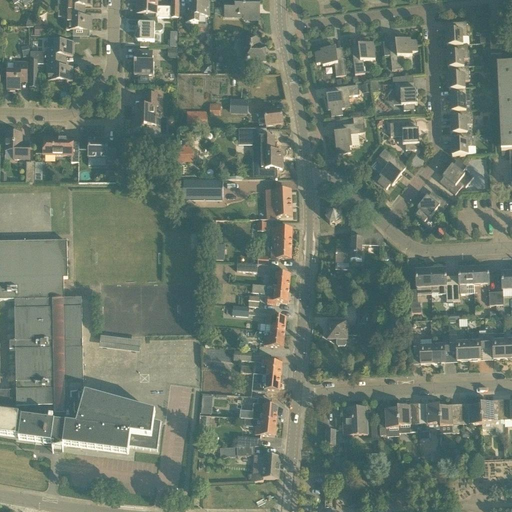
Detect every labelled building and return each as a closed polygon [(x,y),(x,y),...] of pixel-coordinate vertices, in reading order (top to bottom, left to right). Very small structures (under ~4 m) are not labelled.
[(66,0),(67,12),(84,13),(84,7),(92,7),(91,0),(66,0)] [(157,15),(157,0),(138,0),(139,5),(138,5),(137,15),(157,15)] [(179,19),(179,9),(179,0),(171,0),(171,19),(179,19)] [(209,18),(209,0),(194,0),(194,7),(186,7),(186,24),(206,24),(206,18),(209,18)] [(259,21),(259,0),(235,0),(236,2),(225,2),(225,18),(244,19),(244,21),(259,21)] [(91,32),(91,19),(84,18),(84,13),(67,12),(66,24),(69,24),(69,32),(73,32),(91,32)] [(159,33),(161,32),(162,31),(163,29),(163,27),(161,26),(159,25),(158,25),(158,19),(141,19),(141,25),(139,26),(138,27),(139,29),(141,30),(141,32),(138,32),(136,34),(135,37),(136,40),(138,42),(140,43),(140,49),(150,49),(150,43),(154,43),(154,32),(159,33)] [(447,47),(448,47),(463,46),(462,38),(468,38),(467,24),(447,25),(447,33),(446,33),(447,47)] [(491,56),(497,56),(502,56),(501,35),(498,36),(490,36),(490,46),(491,56)] [(265,63),(266,47),(259,47),(259,40),(243,40),(243,62),(239,62),(239,70),(248,70),(248,63),(265,63)] [(410,43),(410,40),(395,42),(395,44),(389,44),(392,72),(402,71),(400,58),(412,56),(412,54),(418,53),(417,49),(416,42),(410,43)] [(48,62),(65,63),(66,57),(73,57),(73,44),(55,43),(55,51),(48,51),(48,62)] [(28,45),(21,46),(23,56),(31,55),(28,45)] [(355,76),(365,75),(364,62),(375,61),(373,47),(373,45),(358,47),(358,48),(352,49),(355,76)] [(448,69),(449,69),(464,68),(463,60),(469,60),(468,46),(463,46),(448,47),(448,55),(447,55),(448,69)] [(336,51),(336,49),(321,51),(321,53),(315,54),(317,65),(323,65),(323,67),(335,66),(336,79),(346,77),(343,50),(336,51)] [(153,64),(153,53),(137,52),(137,63),(134,63),(134,76),(153,77),(154,64),(153,64)] [(30,62),(30,78),(37,79),(37,76),(38,66),(43,66),(43,62),(38,62),(30,62)] [(48,62),(47,74),(47,82),(72,83),(72,69),(65,69),(65,63),(48,62)] [(27,76),(27,64),(15,64),(14,65),(8,65),(8,72),(7,92),(15,92),(15,91),(21,91),(21,76),(27,76)] [(511,65),(497,66),(501,153),(509,152),(511,185),(511,184),(511,65)] [(449,91),(450,91),(465,90),(465,82),(470,82),(469,68),(464,68),(449,69),(449,76),(448,77),(449,91)] [(415,91),(415,85),(395,86),(396,99),(401,99),(401,107),(403,107),(404,113),(415,112),(415,106),(417,106),(417,91),(415,91)] [(369,86),(362,87),(363,95),(370,94),(369,86)] [(343,117),(342,111),(344,110),(343,99),(360,97),(359,87),(327,91),(328,97),(326,98),(328,112),(331,112),(331,118),(343,117)] [(450,113),(451,113),(466,112),(466,104),(471,104),(470,90),(465,90),(450,91),(450,98),(449,99),(450,113)] [(159,107),(159,95),(146,94),(145,106),(137,106),(136,119),(133,119),(133,130),(144,130),(143,140),(144,140),(144,130),(144,127),(156,127),(156,107),(159,107)] [(247,115),(248,101),(232,101),(231,115),(247,115)] [(210,116),(221,116),(221,105),(210,105),(210,116)] [(274,112),(274,110),(264,111),(257,112),(258,119),(259,119),(260,127),(266,126),(266,127),(283,125),(281,111),(274,112)] [(452,135),(467,134),(467,126),(472,126),(471,112),(466,112),(451,113),(451,120),(450,120),(451,135),(452,135)] [(187,127),(207,127),(207,113),(187,113),(187,127)] [(417,131),(417,124),(390,126),(391,139),(403,138),(403,147),(405,147),(406,152),(417,152),(417,146),(419,146),(419,131),(417,131)] [(350,154),(350,148),(352,148),(351,136),(365,135),(364,125),(354,126),(335,128),(336,135),(334,135),(336,150),(338,150),(339,156),(350,154)] [(266,138),(266,130),(240,131),(240,139),(260,139),(260,154),(256,154),(256,162),(254,164),(254,167),(256,170),(265,170),(281,170),(281,161),(279,161),(279,153),(274,153),(274,138),(266,138)] [(452,158),(468,157),(468,148),(473,148),(472,134),(467,134),(452,135),(453,142),(451,142),(452,158)] [(30,161),(30,145),(22,145),(22,135),(6,135),(6,152),(14,152),(14,161),(30,161)] [(73,157),(74,140),(44,140),(43,157),(73,157)] [(115,162),(116,144),(108,144),(108,142),(89,142),(89,159),(107,159),(107,162),(115,162)] [(177,164),(193,163),(193,148),(177,149),(177,164)] [(392,188),(402,176),(401,175),(406,169),(385,151),(376,161),(386,169),(380,177),(382,179),(378,184),(386,191),(390,186),(392,188)] [(35,185),(35,174),(36,164),(26,164),(26,174),(26,185),(35,185)] [(466,171),(458,164),(454,168),(452,166),(443,178),(444,179),(440,184),(455,197),(463,187),(466,189),(474,179),(465,173),(466,171)] [(112,174),(108,178),(108,183),(117,183),(117,174),(112,174)] [(215,202),(215,184),(192,184),(192,202),(215,202)] [(276,219),(292,218),(291,192),(275,193),(276,219)] [(448,206),(432,193),(428,199),(427,198),(418,210),(419,211),(416,216),(420,219),(425,223),(428,218),(430,220),(436,213),(439,216),(448,206)] [(192,221),(193,208),(184,207),(184,220),(192,221)] [(206,209),(197,208),(196,220),(205,221),(206,209)] [(336,226),(341,222),(342,215),(338,210),(331,209),(326,214),(326,220),(330,225),(336,226)] [(267,224),(257,224),(257,232),(267,232),(267,224)] [(292,231),(278,230),(273,230),(272,239),(278,239),(278,245),(292,246),(292,231)] [(362,263),(362,240),(351,239),(351,252),(336,252),(336,263),(352,263),(352,262),(362,263)] [(67,243),(0,243),(0,301),(15,301),(16,343),(10,343),(10,352),(16,351),(16,391),(10,391),(9,391),(0,391),(0,434),(19,437),(19,440),(54,445),(53,451),(63,453),(64,446),(128,455),(129,448),(157,452),(161,424),(154,421),(155,415),(83,395),(81,300),(64,300),(63,279),(68,279),(67,243)] [(217,245),(215,262),(223,262),(225,246),(217,245)] [(291,261),(292,246),(278,245),(268,245),(268,252),(272,252),(272,260),(277,260),(291,261)] [(268,267),(269,258),(259,258),(259,266),(268,267)] [(238,265),(237,273),(257,274),(258,266),(238,265)] [(489,286),(488,269),(488,270),(474,270),(473,270),(474,287),(489,286)] [(474,295),(474,287),(473,270),(459,271),(459,270),(458,270),(459,290),(453,290),(454,303),(460,303),(460,296),(474,295)] [(289,290),(290,276),(279,275),(279,272),(270,271),(270,278),(276,278),(275,289),(289,290)] [(418,305),(417,297),(432,297),(431,272),(416,273),(417,292),(410,292),(410,302),(411,315),(421,315),(420,304),(418,305)] [(446,272),(431,272),(432,297),(446,295),(447,303),(454,303),(453,290),(446,290),(446,281),(446,272)] [(502,291),(511,290),(511,274),(501,275),(502,291)] [(265,295),(265,288),(253,287),(252,294),(265,295)] [(288,304),(289,290),(275,289),(274,299),(268,299),(267,305),(276,306),(276,303),(288,304)] [(260,309),(261,298),(251,297),(249,308),(260,309)] [(248,318),(249,308),(233,307),(233,317),(248,318)] [(376,325),(376,310),(360,310),(359,325),(376,325)] [(285,334),(286,319),(267,317),(265,332),(271,333),(285,334)] [(257,332),(257,324),(245,322),(244,330),(257,332)] [(347,327),(347,325),(329,325),(329,333),(327,334),(327,337),(329,339),(329,341),(336,341),(337,346),(338,348),(344,348),(346,347),(346,343),(347,337),(360,337),(360,327),(347,327)] [(256,339),(257,332),(244,330),(244,338),(256,339)] [(450,332),(451,352),(456,351),(457,363),(469,362),(468,344),(468,341),(457,341),(457,338),(456,338),(456,331),(450,332)] [(433,366),(445,365),(444,354),(451,354),(450,352),(451,352),(450,332),(449,332),(450,338),(444,339),(444,340),(440,341),(438,342),(438,348),(432,348),(433,366)] [(283,349),(285,334),(271,333),(270,339),(265,339),(264,347),(269,348),(283,349)] [(100,336),(99,347),(138,351),(139,341),(100,336)] [(504,336),(486,337),(487,350),(492,350),(493,361),(506,360),(505,343),(504,336)] [(481,350),(487,350),(486,337),(480,337),(480,344),(468,344),(469,362),(481,361),(481,350)] [(420,341),(420,338),(413,338),(414,355),(420,355),(421,366),(433,366),(432,348),(432,341),(420,341)] [(250,363),(251,354),(234,353),(234,361),(250,363)] [(267,377),(281,379),(282,365),(270,364),(271,360),(263,359),(262,367),(268,367),(267,372),(267,377)] [(241,375),(253,376),(254,368),(242,367),(241,375)] [(253,376),(241,375),(240,382),(253,383),(253,376)] [(279,393),(281,379),(267,377),(266,382),(266,387),(260,386),(259,395),(267,396),(268,392),(279,393)] [(501,426),(500,402),(493,402),(493,405),(481,405),(481,408),(482,426),(482,431),(496,430),(496,435),(503,434),(503,426),(501,426)] [(212,406),(201,405),(200,414),(211,415),(212,406)] [(430,441),(429,427),(440,426),(440,410),(440,407),(428,408),(427,405),(418,406),(419,419),(421,419),(421,430),(419,430),(420,442),(430,441)] [(276,423),(278,408),(258,406),(257,415),(262,415),(262,422),(276,423)] [(418,434),(416,406),(409,406),(409,408),(397,409),(397,411),(398,427),(410,427),(411,434),(418,434)] [(459,435),(458,406),(449,407),(449,409),(440,410),(440,426),(440,428),(452,427),(453,435),(459,435)] [(471,408),(471,406),(462,406),(463,426),(469,426),(469,427),(482,426),(481,408),(471,408)] [(388,412),(388,409),(379,410),(380,438),(387,437),(387,430),(398,430),(398,427),(397,411),(388,412)] [(344,411),(345,437),(369,436),(368,410),(344,411)] [(275,438),(276,423),(262,422),(261,428),(256,428),(255,436),(275,438)] [(335,446),(335,432),(326,432),(326,446),(335,446)] [(237,449),(260,448),(260,440),(238,438),(237,449)] [(237,449),(220,450),(221,459),(237,457),(237,449)] [(458,450),(452,452),(454,460),(461,458),(458,450)] [(264,457),(254,457),(254,465),(263,466),(262,475),(253,475),(251,475),(251,483),(263,482),(263,480),(279,481),(280,458),(264,457)] [(325,473),(325,475),(327,475),(327,478),(342,477),(342,469),(342,467),(325,468),(325,473)]
